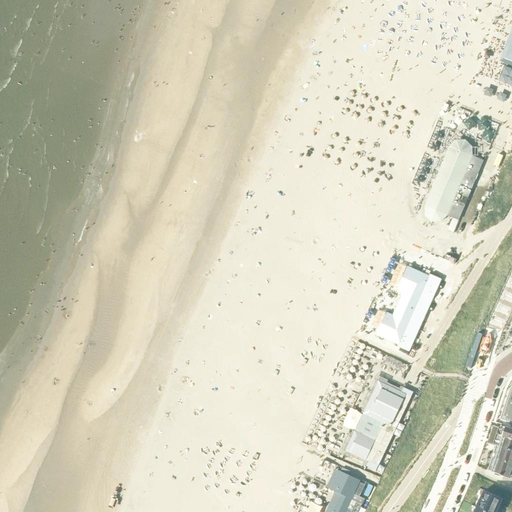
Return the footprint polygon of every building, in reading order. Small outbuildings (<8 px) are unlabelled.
[(484,160),(473,155),(473,146),(466,140),(456,140),(450,146),(425,206),(425,216),(432,222),(442,222),(448,216),(460,221),(484,160)] [(397,285),(405,265),(399,262),(391,283),(397,285)] [(440,305),(417,291),(404,314),(427,327),(440,305)] [(399,409),(378,399),(355,451),(369,457),(372,451),(387,458),(419,384),(411,381),(399,409)] [(511,382),(507,390),(497,423),(511,427),(511,382)] [(511,433),(501,430),(494,427),(489,442),(496,445),(501,446),(492,472),(511,478),(511,475),(511,433)] [(367,483),(344,471),(333,492),(341,497),(333,511),(361,511),(365,506),(357,501),(367,483)] [(477,507),(488,511),(496,511),(498,510),(498,511),(501,506),(500,506),(503,499),(485,490),(477,507)]
